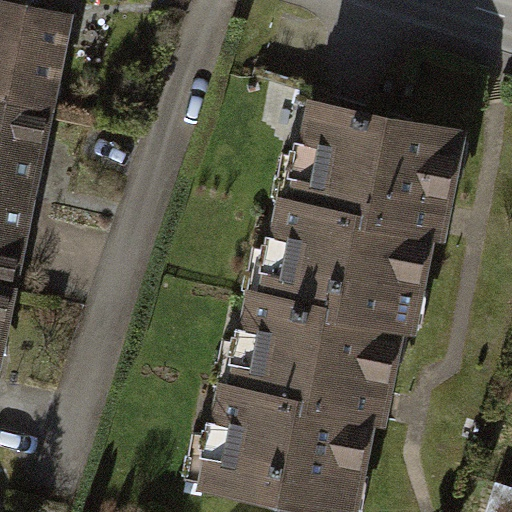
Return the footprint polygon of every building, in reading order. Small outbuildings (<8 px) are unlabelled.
[(0,0),(0,98),(47,108),(66,12),(0,0)] [(0,192),(28,198),(47,108),(0,98),(0,192)] [(279,281),(275,299),(400,326),(407,327),(429,225),(423,223),(428,200),(446,204),(461,132),(314,101),(296,183),(307,185),(301,210),(278,205),(262,278),(279,281)] [(0,282),(11,284),(28,198),(0,192),(0,282)] [(0,282),(0,340),(11,284),(0,282)] [(386,391),(400,326),(275,299),(250,294),(233,369),(248,372),(243,392),(219,387),(205,451),(223,455),(217,483),(350,511),(372,414),(363,412),(368,387),(386,391)]
